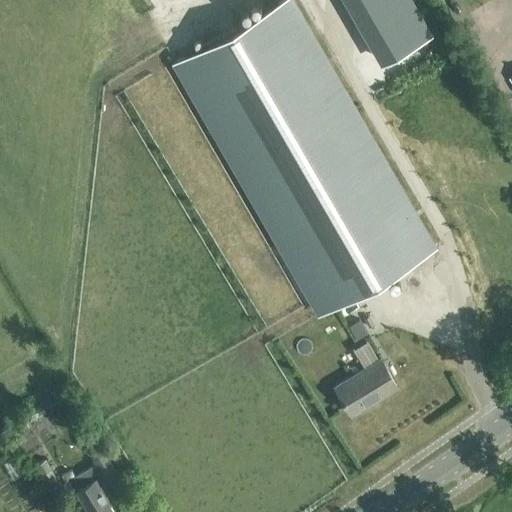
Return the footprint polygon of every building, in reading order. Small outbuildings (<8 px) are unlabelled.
[(431,249),(286,0),(282,0),(173,63),(319,314),(431,249)] [(358,319),(348,326),(356,340),(367,333),(358,319)] [(366,342),(353,350),(364,368),(378,360),(366,342)] [(351,415),(397,387),(380,359),(378,360),(364,368),(334,386),(351,415)] [(73,476),(80,488),(76,490),(88,511),(113,511),(108,503),(113,500),(105,486),(120,477),(105,450),(91,458),(94,464),(73,476)] [(59,484),(45,459),(33,466),(48,490),(59,484)]
